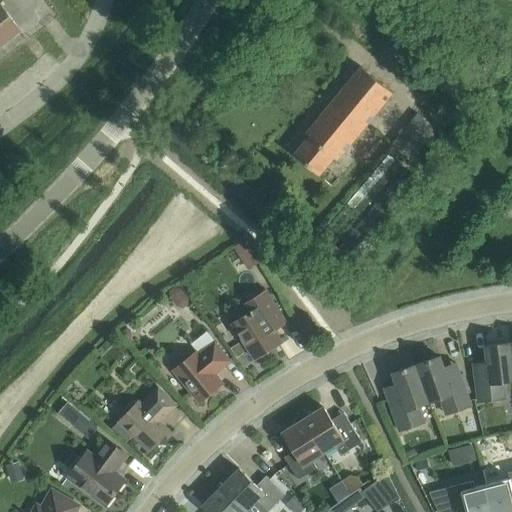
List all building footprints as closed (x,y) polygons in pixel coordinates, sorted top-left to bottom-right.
[(0,45),(20,31),(0,4),(0,45)] [(499,97),(511,80),(511,77),(475,47),(460,65),(499,97)] [(335,157),(338,159),(393,93),(361,67),(306,133),(309,136),(294,155),(319,176),(335,157)] [(418,113),(392,145),(411,161),(437,130),(418,113)] [(400,165),(388,155),(311,247),(340,271),(417,179),(405,169),(338,248),(334,245),(400,165)] [(247,239),(246,240),(233,247),(247,270),(260,262),(247,239)] [(255,359),(282,342),(274,330),(286,322),(266,291),(244,305),(249,313),(232,324),(255,359)] [(177,364),(176,368),(173,370),(199,402),(222,383),(215,374),(230,361),(215,343),(199,355),(196,352),(187,359),(182,359),(177,364)] [(511,380),(511,348),(511,343),(485,346),(487,362),(474,364),(477,394),(479,401),(492,400),(491,389),(504,388),(503,382),(511,380)] [(440,356),(416,365),(429,402),(440,398),(443,405),(446,414),(457,410),(471,405),(459,373),(456,363),(443,367),(440,356)] [(396,384),(384,388),(388,399),(399,431),(413,426),(424,422),(421,413),(419,406),(429,402),(416,365),(392,373),(396,384)] [(126,408),(126,414),(113,428),(126,441),(132,434),(149,451),(169,431),(160,422),(176,405),(158,388),(142,405),(139,402),(138,403),(132,402),(126,408)] [(323,407),(303,420),(323,452),(335,445),(342,455),(362,442),(347,418),(335,425),(323,407)] [(464,430),(476,430),(475,411),(463,412),(464,430)] [(323,452),(303,420),(283,433),(294,451),(284,457),(298,480),(317,468),(312,460),(323,452)] [(93,456),(87,451),(67,477),(106,506),(125,480),(114,472),(127,455),(106,439),(93,456)] [(246,511),(262,511),(265,510),(267,511),(285,495),(266,476),(257,486),(239,469),(221,487),(246,511)] [(509,478),(486,484),(492,511),(511,511),(511,471),(508,472),(509,478)] [(401,501),(388,474),(363,493),(378,511),(383,511),(391,506),(401,501)] [(492,511),(486,484),(474,487),(472,481),(429,493),(438,511),(463,511),(466,511),(492,511)] [(246,511),(221,487),(203,506),(208,511),(246,511)] [(33,511),(74,511),(78,506),(52,491),(42,508),(37,506),(33,511)]
